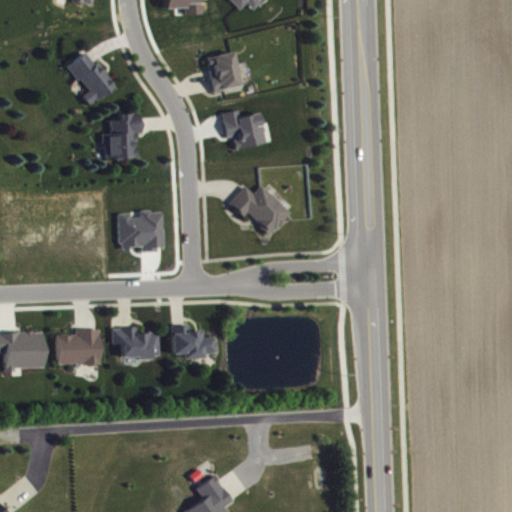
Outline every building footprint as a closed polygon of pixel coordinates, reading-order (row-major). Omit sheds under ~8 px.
[(58,0),(91,13),(96,0),(58,0)] [(223,0),(240,18),(247,11),(251,15),(266,0),(223,0)] [(68,73),(89,99),(83,103),(90,113),(116,92),(98,70),(96,72),(85,59),(68,73)] [(207,64),(213,99),(240,94),(233,59),(207,64)] [(260,120),(240,124),(239,118),(222,121),(227,145),(233,143),(236,156),(266,150),(260,120)] [(137,165),(136,141),(141,141),(140,121),(120,121),(120,127),(110,128),(110,141),(104,141),(105,166),(137,165)] [(291,220),(262,192),(255,201),(246,193),(230,210),(244,223),(247,220),(271,242),(291,220)] [(119,221),(120,255),(143,254),(143,258),(164,257),(163,218),(141,219),(141,225),(131,225),(130,221),(119,221)] [(171,333),(172,361),(183,361),(183,366),(204,366),(204,361),(215,360),(215,344),(203,345),(203,338),(189,338),(189,333),(171,333)] [(160,364),(159,340),(136,340),(136,335),(112,336),(113,352),(122,352),(122,365),(160,364)] [(100,336),(76,337),(76,342),(57,342),(57,372),(100,371),(100,336)] [(6,377),(45,376),(44,339),(0,339),(0,361),(5,361),(6,377)] [(197,496),(204,506),(194,511),(227,511),(233,509),(216,483),(197,496)]
